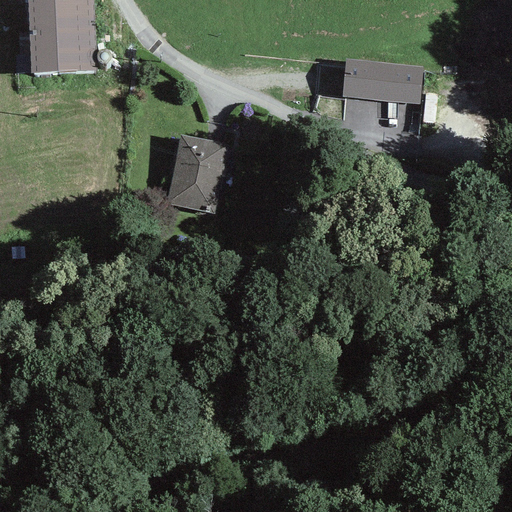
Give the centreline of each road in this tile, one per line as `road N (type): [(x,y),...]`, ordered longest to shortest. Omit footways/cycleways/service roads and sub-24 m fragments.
road 1 (track): [(511,370),(402,425),(200,473),(148,511)]
road 2 (unclassified): [(123,0),(175,60),(360,157)]
road 3 (track): [(360,157),(511,207)]
